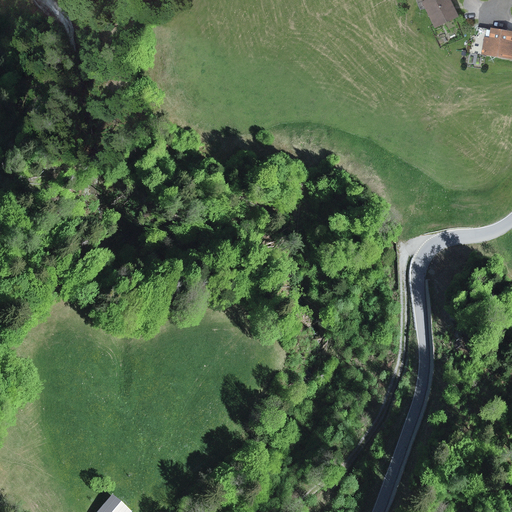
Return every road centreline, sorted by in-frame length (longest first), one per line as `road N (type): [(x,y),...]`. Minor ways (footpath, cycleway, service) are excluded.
road 1 (unclassified): [(372,511),(415,401),(425,250),(511,219)]
road 2 (track): [(425,250),(413,244),(400,260),(403,338),(387,401),(308,511)]
